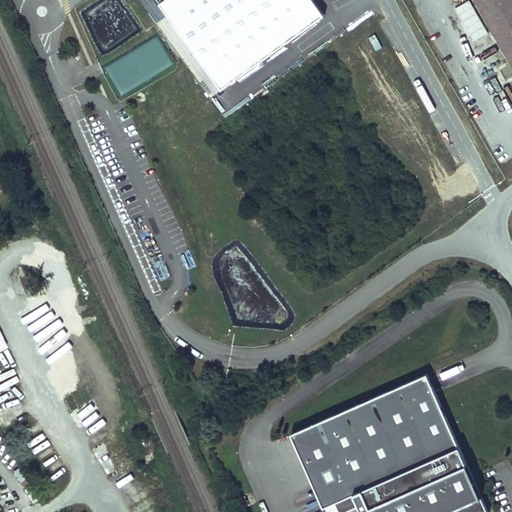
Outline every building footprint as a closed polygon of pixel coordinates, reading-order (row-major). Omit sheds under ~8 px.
[(155,23),(164,18),(154,0),(147,0),(144,2),(155,23)] [(314,0),(165,0),(223,88),(328,19),(314,0)] [(466,0),(453,8),(473,40),(487,32),(468,0),(466,0)] [(511,0),(472,0),(511,68),(511,0)] [(342,511),(358,505),(361,511),(485,511),(488,511),(424,371),(288,433),(322,507),(333,502),(337,511),(342,511)]
